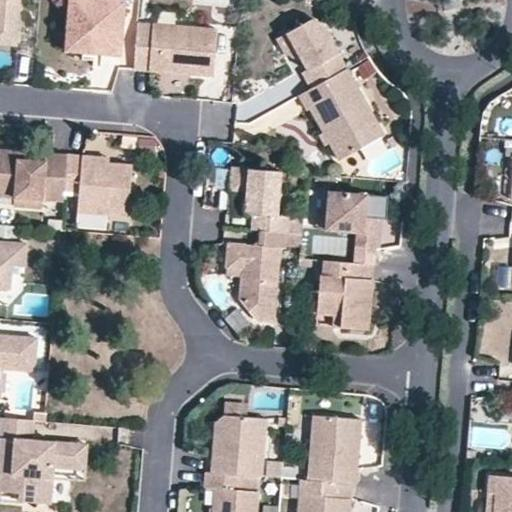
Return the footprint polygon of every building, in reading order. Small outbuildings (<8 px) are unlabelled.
[(0,0),(0,48),(16,50),(19,0),(0,0)] [(120,49),(124,0),(120,0),(69,0),(66,50),(83,52),(83,46),(120,49)] [(347,70),(322,24),(309,21),(287,34),(298,55),(307,59),(312,68),(308,71),(301,75),(310,91),(347,70)] [(216,29),(137,23),(133,68),(212,75),(216,29)] [(298,55),(287,34),(277,39),(285,55),(302,61),(298,55)] [(120,49),(83,46),(83,52),(82,59),(95,60),(96,53),(119,55),(120,49)] [(312,68),(307,59),(298,55),(302,61),(308,71),(312,68)] [(340,159),(383,136),(347,70),(310,91),(298,98),(306,112),(312,109),(325,132),(331,144),(340,159)] [(325,132),(316,136),(323,149),(331,144),(325,132)] [(45,161),(30,160),(18,159),(19,151),(0,149),(0,194),(14,197),(13,202),(43,205),(44,199),(63,201),(63,193),(66,155),(46,154),(45,161)] [(30,151),(19,151),(18,159),(30,160),(30,151)] [(66,155),(63,193),(78,195),(77,210),(77,213),(129,217),(133,166),(111,164),(112,168),(81,165),(82,157),(66,155)] [(82,157),(81,165),(112,168),(111,164),(111,159),(82,157)] [(235,189),(249,190),(248,213),(256,214),(255,231),(288,236),(290,218),(282,217),(287,173),(237,168),(235,189)] [(249,190),(235,189),(232,211),(248,213),(249,190)] [(366,195),(327,191),(326,213),(325,231),(355,234),(377,236),(379,219),(373,218),(363,218),(364,207),(366,195)] [(364,207),(363,218),(373,218),(374,209),(364,207)] [(316,230),(325,231),(326,213),(317,212),(316,230)] [(376,253),(377,236),(355,234),(353,250),(376,253)] [(29,245),(0,242),(0,288),(11,290),(13,271),(27,273),(29,245)] [(259,321),(276,322),(282,248),(263,246),(228,243),(226,261),(243,263),(242,272),(241,297),(259,321)] [(242,272),(243,263),(226,261),(225,270),(242,272)] [(339,332),(367,334),(373,267),(351,265),(324,263),(322,281),(319,280),(316,316),(340,318),(339,332)] [(254,329),(237,308),(224,318),(241,339),(254,329)] [(316,316),(314,330),(339,332),(340,318),(316,316)] [(35,371),(37,338),(0,335),(0,367),(0,368),(1,359),(12,361),(11,370),(35,371)] [(11,370),(12,361),(1,359),(0,368),(11,370)] [(248,407),(225,405),(224,419),(247,421),(248,407)] [(14,501),(37,503),(40,464),(49,465),(73,467),(74,443),(34,440),(36,419),(2,416),(0,437),(16,438),(15,452),(0,450),(0,473),(2,474),(0,489),(0,491),(16,492),(14,501)] [(324,417),(313,416),(310,458),(313,458),(321,452),(324,417)] [(362,422),(324,417),(321,452),(313,458),(310,458),(308,481),(320,482),(350,485),(357,486),(362,422)] [(286,419),(279,418),(278,427),(285,428),(286,419)] [(214,444),(223,445),(221,458),(213,458),(211,476),(247,479),(263,481),(268,423),(247,421),(224,419),(223,419),(215,425),(214,444)] [(0,437),(0,441),(0,450),(15,452),(16,438),(0,437)] [(88,445),(74,443),(73,467),(86,468),(88,445)] [(223,445),(214,444),(213,458),(221,458),(223,445)] [(281,479),(283,464),(268,463),(267,477),(281,479)] [(49,465),(40,464),(37,503),(46,504),(49,465)] [(210,491),(217,492),(215,511),(257,511),(259,496),(246,495),(247,479),(211,476),(210,491)] [(347,511),(350,485),(320,482),(319,500),(300,498),(298,511),(347,511)] [(489,499),(502,500),(501,511),(511,511),(511,484),(490,483),(489,499)] [(488,511),(501,511),(502,500),(489,499),(488,511)]
